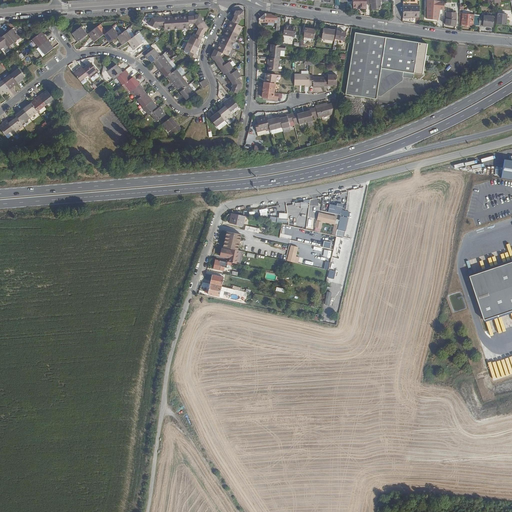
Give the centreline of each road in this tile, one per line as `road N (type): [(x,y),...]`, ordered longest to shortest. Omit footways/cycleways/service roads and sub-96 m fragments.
road 1 (unclassified): [(147,511),(169,358),(219,210),(511,140)]
road 2 (trunk): [(511,74),(414,127),(304,162),(0,193)]
road 3 (trunk): [(0,203),(308,172)]
road 4 (residential): [(74,56),(126,60),(187,118),(206,111),(215,95),(207,44),(231,0)]
road 5 (trunk): [(308,172),(418,137),(511,86)]
road 6 (trunk): [(308,172),(331,173),(511,126)]
road 7 (tertiary): [(56,9),(198,0)]
road 8 (track): [(163,409),(238,511)]
